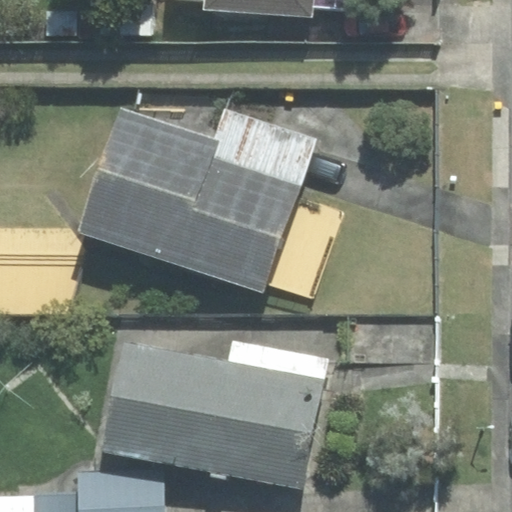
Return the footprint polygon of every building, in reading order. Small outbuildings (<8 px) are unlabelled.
[(205,0),(205,11),(313,17),(314,0),(205,0)] [(81,230),(263,292),(265,283),(314,300),(343,213),(293,196),(312,140),(226,111),(216,142),(122,111),(81,230)] [(230,364),(125,344),(105,450),(305,488),(329,359),(234,341),(230,364)] [(81,474),(82,511),(165,511),(164,471),(81,474)] [(75,511),(75,495),(0,496),(0,511),(75,511)]
